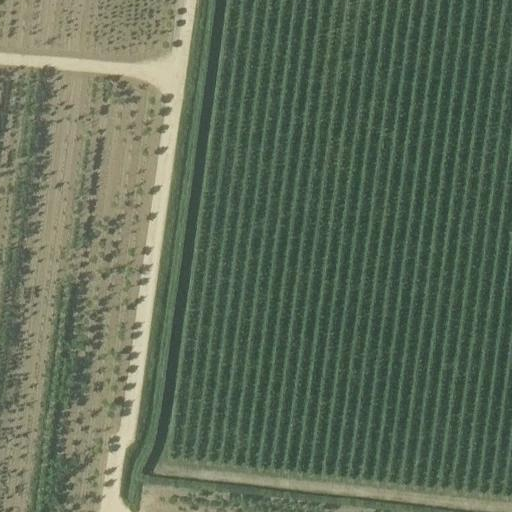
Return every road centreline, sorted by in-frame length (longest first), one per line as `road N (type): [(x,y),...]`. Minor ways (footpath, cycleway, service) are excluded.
road 1 (track): [(189,0),(128,431),(109,511)]
road 2 (track): [(0,60),(178,75)]
